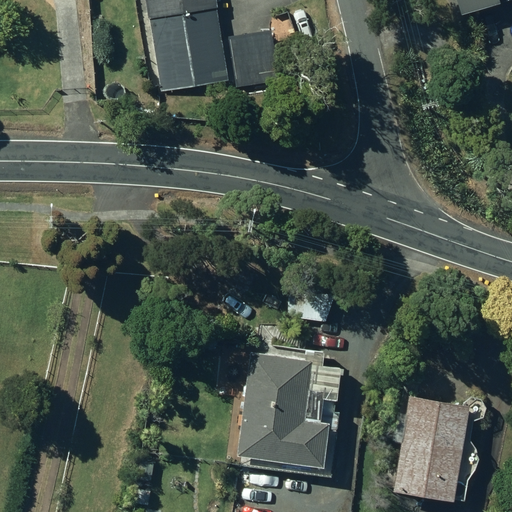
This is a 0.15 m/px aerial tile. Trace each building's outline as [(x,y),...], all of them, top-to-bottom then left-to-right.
[(143,0),(158,90),(228,79),(215,0),(143,0)] [(272,56),(268,31),(225,38),(233,88),(263,84),(259,58),(272,56)] [(328,298),(293,292),(289,317),(324,322),(328,298)] [(211,311),(186,307),(180,345),(206,348),(211,311)] [(232,447),(316,457),(322,412),(316,411),(318,388),(331,390),(334,357),(318,355),(320,342),(300,340),(299,350),(246,344),(232,447)] [(388,479),(449,489),(464,394),(403,384),(388,479)] [(285,482),(244,478),(241,498),(283,502),(285,482)]
